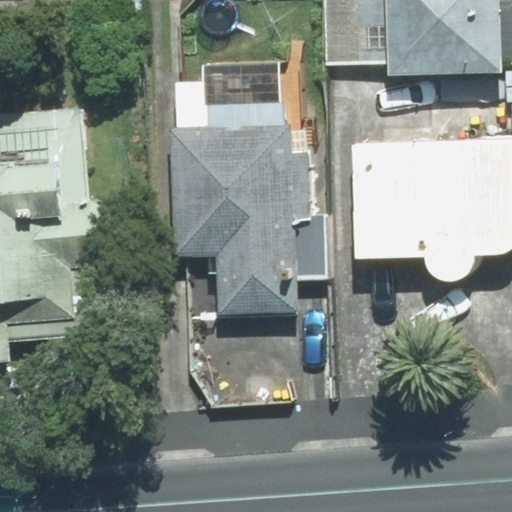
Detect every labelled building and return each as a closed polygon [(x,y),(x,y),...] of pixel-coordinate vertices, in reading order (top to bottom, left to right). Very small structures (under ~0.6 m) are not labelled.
[(397,0),(330,0),(329,65),(395,67),(397,0)] [(511,0),(397,0),(395,67),(511,70),(511,0)] [(218,76),(184,75),(181,250),(223,251),(222,313),(307,315),(308,278),(334,278),(336,203),(318,203),(319,124),(298,123),(298,102),(218,100),(218,76)] [(92,98),(0,104),(0,300),(83,294),(79,224),(124,221),(122,191),(99,193),(92,98)] [(511,133),(371,137),(375,271),(511,267),(511,133)]
